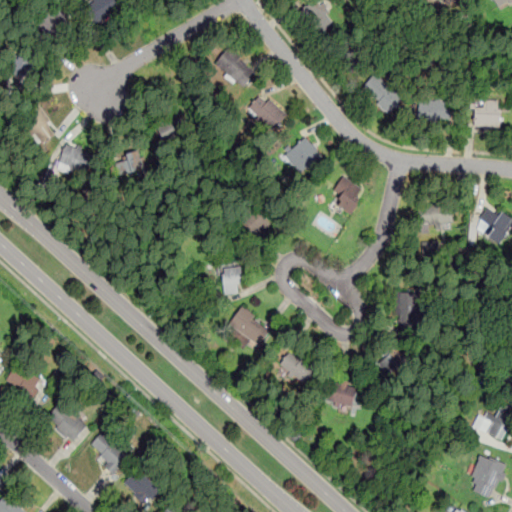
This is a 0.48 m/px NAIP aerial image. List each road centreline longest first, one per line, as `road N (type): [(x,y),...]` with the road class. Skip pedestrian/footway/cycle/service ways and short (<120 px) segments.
road 1 (primary): [(347,511),(0,191)]
road 2 (primary): [(0,239),(297,511)]
road 3 (residential): [(399,160),(379,244),(340,286),(359,310),(358,329),(345,334),(327,324),(285,282),(283,268),(304,258),(340,286)]
road 4 (residential): [(244,0),(365,145),(399,160),(511,169)]
road 5 (residential): [(238,0),(97,91)]
road 6 (residential): [(90,511),(0,431)]
